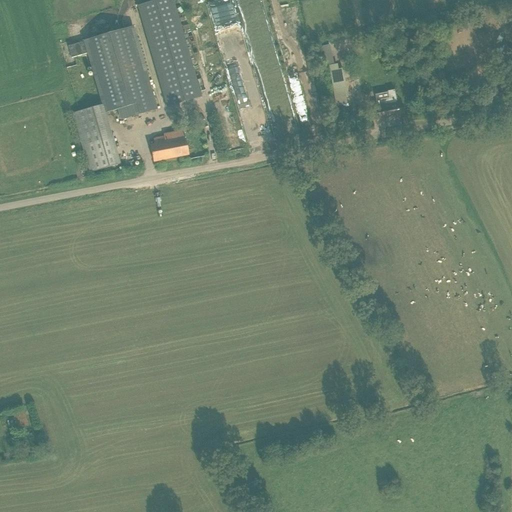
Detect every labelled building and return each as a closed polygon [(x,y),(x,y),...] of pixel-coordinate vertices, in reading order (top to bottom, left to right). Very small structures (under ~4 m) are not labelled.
[(158,0),(138,6),(167,106),(200,97),(171,0),(158,0)] [(198,64),(268,55),(266,39),(271,38),(269,24),(226,29),(227,36),(218,37),(220,46),(197,49),(198,64)] [(103,105),(105,113),(118,109),(121,120),(156,110),(134,27),(84,40),(103,105)] [(329,66),(333,89),(335,99),(348,97),(343,70),(338,71),(337,65),(329,66)] [(375,107),(376,112),(378,121),(399,117),(394,90),(387,92),(388,99),(380,100),(381,106),(375,107)] [(105,113),(103,105),(73,113),(90,172),(120,164),(117,154),(105,113)] [(267,119),(281,118),(280,109),(266,110),(267,119)] [(150,145),(153,162),(189,155),(184,130),(163,134),(164,137),(153,139),(154,144),(150,145)] [(22,413),(15,415),(19,428),(26,425),(22,413)]
